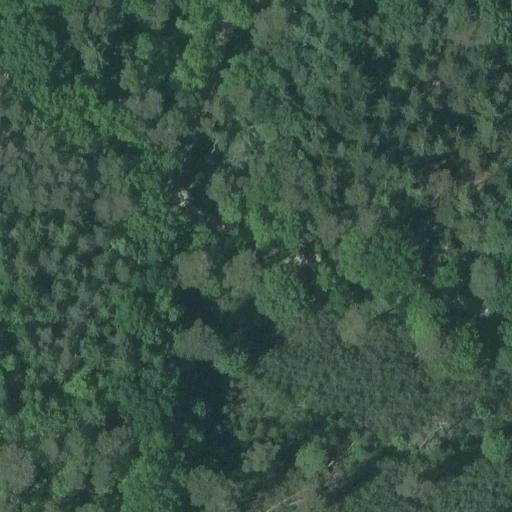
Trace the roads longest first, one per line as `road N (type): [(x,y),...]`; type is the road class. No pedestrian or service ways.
road 1 (track): [(511,322),(176,210)]
road 2 (track): [(163,511),(176,210)]
road 3 (track): [(236,0),(176,210)]
road 4 (track): [(176,210),(0,81)]
